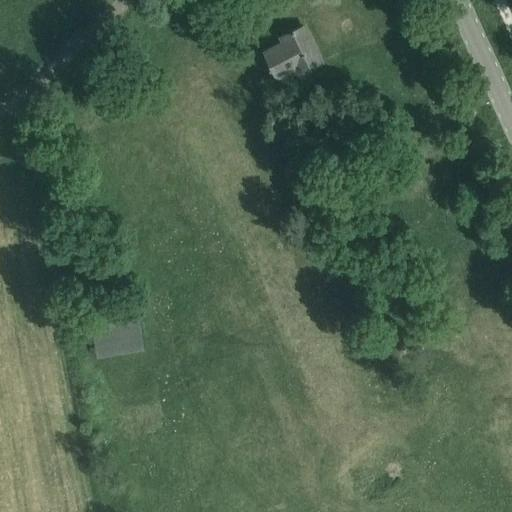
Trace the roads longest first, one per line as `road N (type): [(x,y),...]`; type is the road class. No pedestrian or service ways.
road 1 (unclassified): [(23,99),(125,0)]
road 2 (tertiary): [(511,122),(456,0)]
